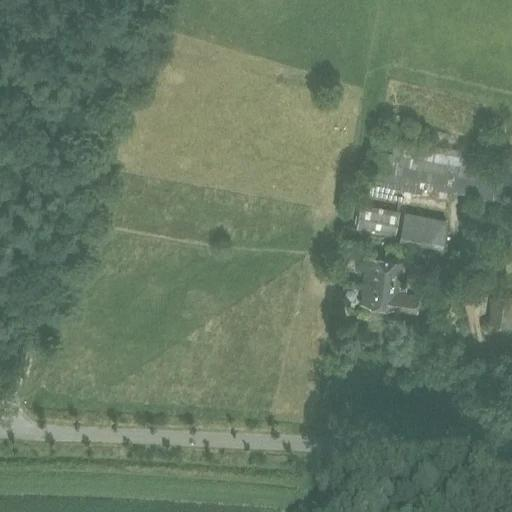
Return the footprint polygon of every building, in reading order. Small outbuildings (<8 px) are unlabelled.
[(500,198),(504,173),(473,168),(476,152),(417,141),(418,136),(381,130),(377,151),(371,150),(367,173),(500,198)] [(356,228),(396,236),(401,210),(361,203),(356,228)] [(441,244),(445,218),(403,211),(398,237),(441,244)] [(359,303),(393,308),(416,312),(418,295),(397,291),(401,260),(366,255),(359,303)] [(511,293),(494,290),(488,323),(511,327),(511,293)]
